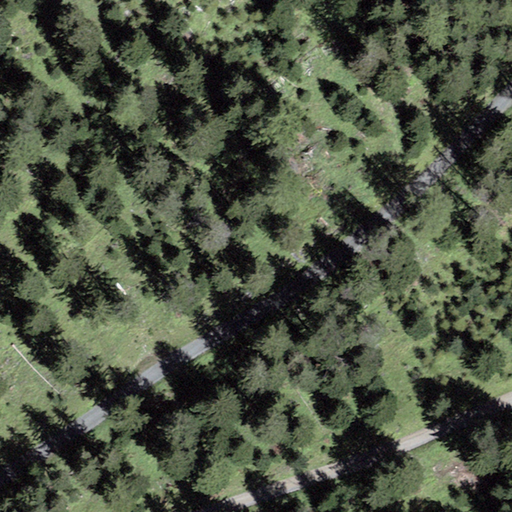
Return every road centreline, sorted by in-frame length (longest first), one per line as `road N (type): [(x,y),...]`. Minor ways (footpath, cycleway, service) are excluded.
road 1 (track): [(511,80),(361,226),(0,469)]
road 2 (track): [(178,511),(354,457),(511,388)]
